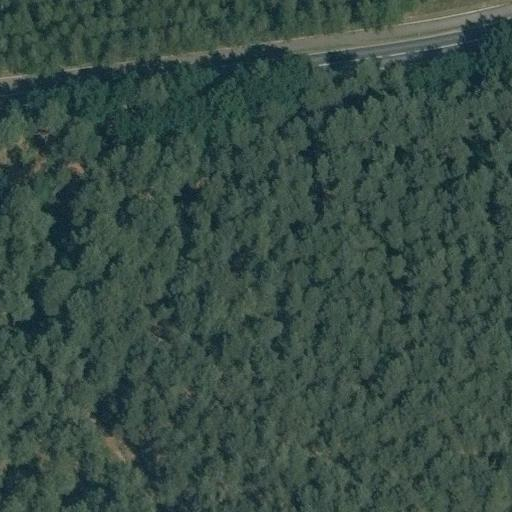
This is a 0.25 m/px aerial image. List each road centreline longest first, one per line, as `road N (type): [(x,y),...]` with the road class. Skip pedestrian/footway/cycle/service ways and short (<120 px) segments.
road 1 (tertiary): [(511,29),(426,50),(0,105)]
road 2 (track): [(0,249),(122,472)]
